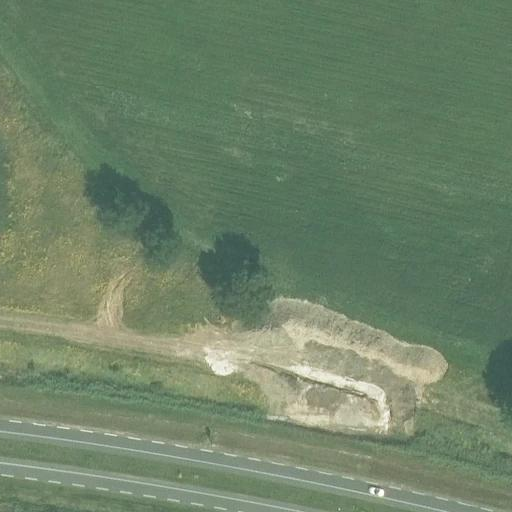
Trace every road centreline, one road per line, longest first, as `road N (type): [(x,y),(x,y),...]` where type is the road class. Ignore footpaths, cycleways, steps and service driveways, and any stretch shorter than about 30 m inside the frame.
road 1 (primary): [(469,511),(177,451),(0,426)]
road 2 (primary): [(0,468),(268,511)]
